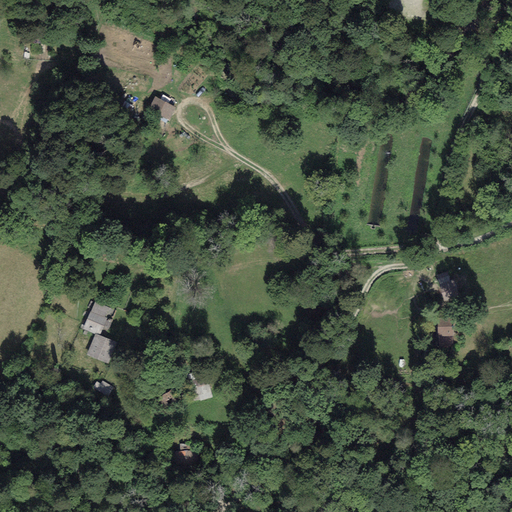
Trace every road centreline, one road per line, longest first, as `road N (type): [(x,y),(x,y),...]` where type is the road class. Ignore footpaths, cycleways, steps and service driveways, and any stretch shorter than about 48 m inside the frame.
road 1 (track): [(222,511),(246,492),(256,432),(379,270),(406,265),(439,242)]
road 2 (track): [(439,242),(449,167),(480,83),(485,43),(438,0)]
